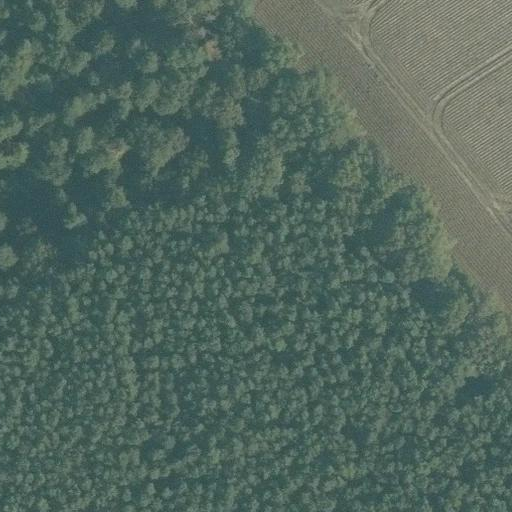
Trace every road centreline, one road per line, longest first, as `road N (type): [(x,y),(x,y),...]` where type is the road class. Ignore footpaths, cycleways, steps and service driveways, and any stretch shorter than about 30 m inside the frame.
road 1 (track): [(320,194),(511,388)]
road 2 (track): [(320,194),(191,53),(173,20),(148,1)]
